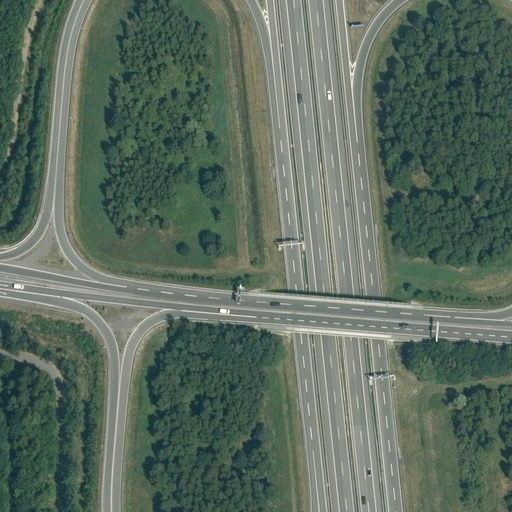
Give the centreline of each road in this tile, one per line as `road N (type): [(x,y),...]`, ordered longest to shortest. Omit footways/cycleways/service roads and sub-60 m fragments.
road 1 (motorway): [(291,0),(344,511)]
road 2 (motorway): [(369,511),(316,0)]
road 3 (motorway): [(392,511),(353,144)]
road 4 (motorway): [(282,127),(315,445)]
road 5 (trunk): [(416,317),(137,294)]
road 6 (trunk): [(0,288),(264,320)]
road 7 (trunk): [(264,320),(511,341)]
road 8 (motorway): [(118,384),(133,340),(157,319),(264,320)]
road 9 (motorway): [(56,175),(66,52),(84,0)]
road 10 (track): [(40,0),(0,173)]
road 11 (motorway): [(0,296),(91,316),(109,341),(118,384)]
road 12 (motorway): [(137,294),(71,261),(60,240),(56,175)]
road 13 (motorway): [(353,144),(364,48),(400,0)]
road 14 (motorway): [(353,144),(338,0)]
road 15 (trunk): [(137,294),(0,270)]
road 16 (motorway): [(250,0),(282,127)]
road 17 (motorway): [(270,0),(282,127)]
road 18 (motorway): [(118,384),(110,511)]
